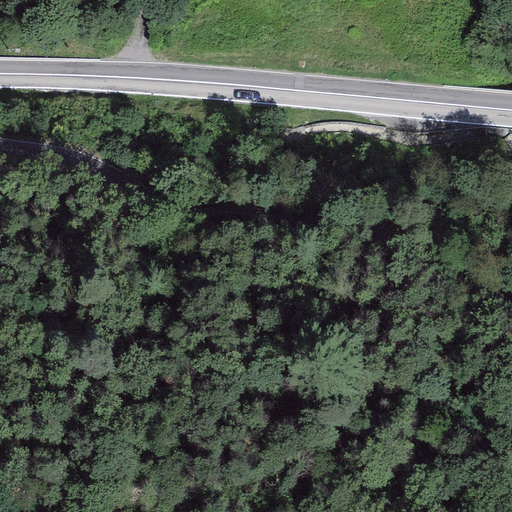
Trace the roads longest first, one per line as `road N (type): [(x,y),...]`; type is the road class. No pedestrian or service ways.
road 1 (unclassified): [(0,144),(45,148),(111,172),(158,206),(190,215),(368,231),(392,241),(414,265),(511,309)]
road 2 (tertiary): [(511,110),(211,83),(0,75)]
